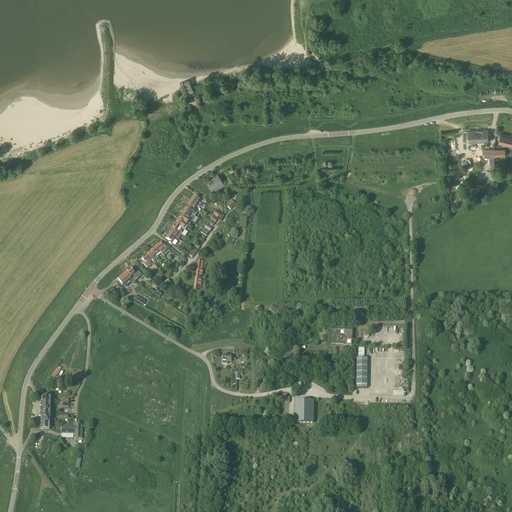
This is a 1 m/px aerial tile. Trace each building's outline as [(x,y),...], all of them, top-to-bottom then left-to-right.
[(488,134),(488,131),(467,131),(468,143),(488,142),(488,140),(491,140),(491,134),(488,134)] [(511,146),(511,136),(500,134),(498,143),(511,146)] [(485,149),(476,149),(476,161),(477,161),(477,158),(483,158),(483,157),(494,157),(495,157),(495,156),(495,150),(495,147),(494,147),(485,147),(485,149)] [(213,192),(224,185),(218,174),(206,182),(213,192)] [(203,208),(204,206),(199,203),(200,200),(194,196),(191,200),(197,205),(201,207),(203,208)] [(191,200),(188,205),(194,209),(196,207),(199,209),(201,207),(197,205),(191,200)] [(231,210),(235,205),(232,202),(230,200),(227,204),(228,206),(227,207),(231,210)] [(188,205),(185,210),(195,217),(196,215),(192,212),(194,209),(188,205)] [(193,222),(196,217),(195,217),(192,215),(185,210),(181,214),(190,220),(193,222)] [(181,214),(178,219),(188,226),(189,226),(191,224),(188,222),(190,220),(181,214)] [(178,219),(175,224),(185,230),(185,231),(188,226),(178,219)] [(175,224),(172,229),(182,235),(185,230),(175,224)] [(210,233),(213,229),(207,225),(204,229),(210,233)] [(172,229),(169,233),(179,240),(182,235),(172,229)] [(169,233),(166,238),(170,241),(169,242),(172,245),(175,240),(177,242),(179,240),(169,233)] [(155,247),(164,256),(164,257),(167,254),(166,252),(167,251),(160,243),(155,247)] [(164,256),(155,247),(151,251),(157,258),(159,260),(164,256)] [(157,258),(151,251),(146,255),(155,264),(158,260),(157,259),(157,258)] [(155,264),(146,255),(142,258),(145,262),(143,264),(145,266),(146,266),(144,268),(147,271),(152,266),(151,266),(152,265),(150,264),(152,262),(154,264),(155,264)] [(131,268),(126,272),(131,279),(133,281),(134,282),(142,275),(138,270),(135,273),(131,268)] [(118,279),(122,284),(124,285),(131,279),(126,272),(118,279)] [(165,288),(170,283),(169,282),(167,280),(162,285),(165,288)] [(154,294),(160,298),(162,294),(156,290),(154,294)] [(352,335),(353,331),(333,329),(332,344),(352,345),(352,335)] [(367,359),(357,359),(356,389),(367,389),(367,359)] [(55,378),(61,370),(57,367),(51,375),(55,378)] [(313,423),(314,401),(310,401),(306,401),(295,401),(295,422),(313,423)] [(62,425),(61,434),(73,434),(73,439),(82,439),(82,426),(62,425)]
